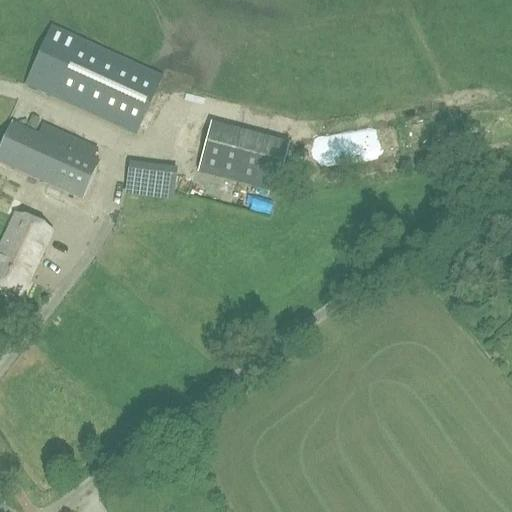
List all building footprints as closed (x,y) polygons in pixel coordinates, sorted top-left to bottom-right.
[(135,136),(162,77),(51,28),(25,86),(135,136)] [(0,164),(81,202),(98,163),(12,124),(0,149),(0,164)] [(276,191),(288,147),(209,127),(197,173),(270,192),(276,191)] [(175,172),(128,166),(125,193),(172,198),(175,172)] [(0,291),(20,300),(51,232),(15,215),(0,248),(0,291)]
